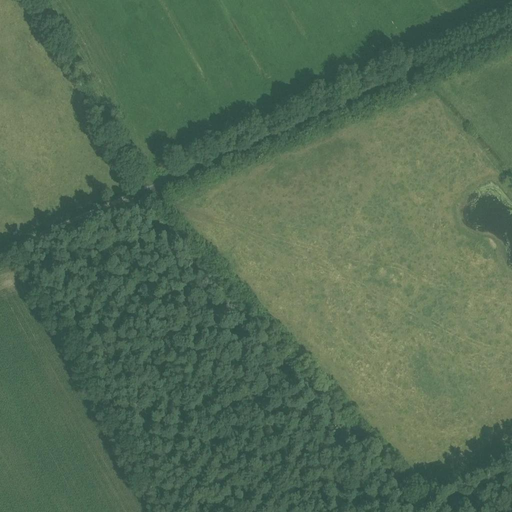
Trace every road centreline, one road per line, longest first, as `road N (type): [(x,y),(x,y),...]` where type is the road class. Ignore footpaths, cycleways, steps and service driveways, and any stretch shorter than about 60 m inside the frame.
road 1 (track): [(0,261),(511,42)]
road 2 (track): [(149,198),(417,511)]
